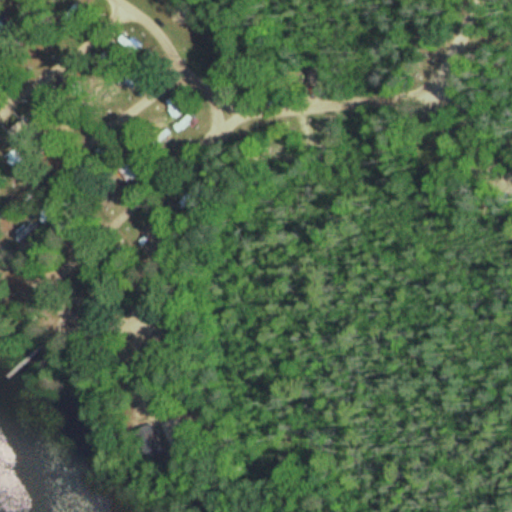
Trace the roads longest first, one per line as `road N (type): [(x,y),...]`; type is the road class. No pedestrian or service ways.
road 1 (residential): [(113,0),(61,42),(16,109),(0,112)]
road 2 (residential): [(297,0),(381,102)]
